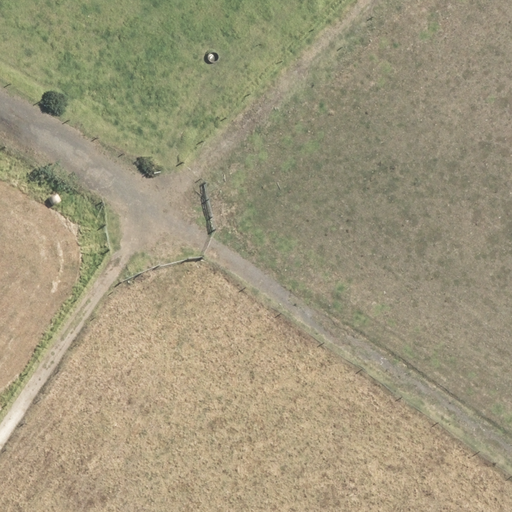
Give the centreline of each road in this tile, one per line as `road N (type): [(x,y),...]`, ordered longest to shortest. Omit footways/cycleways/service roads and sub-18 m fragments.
road 1 (track): [(511,468),(0,137)]
road 2 (track): [(130,222),(362,0)]
road 3 (track): [(130,222),(0,420)]
